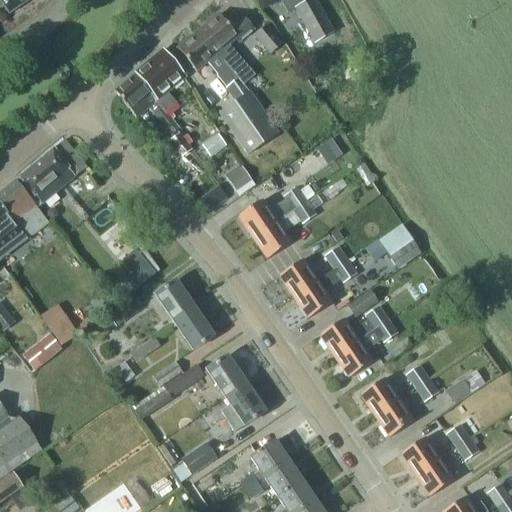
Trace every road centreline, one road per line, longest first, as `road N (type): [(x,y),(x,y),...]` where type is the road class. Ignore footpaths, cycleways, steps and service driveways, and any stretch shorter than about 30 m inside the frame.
road 1 (residential): [(389,511),(219,264),(76,106)]
road 2 (residential): [(76,106),(193,0)]
